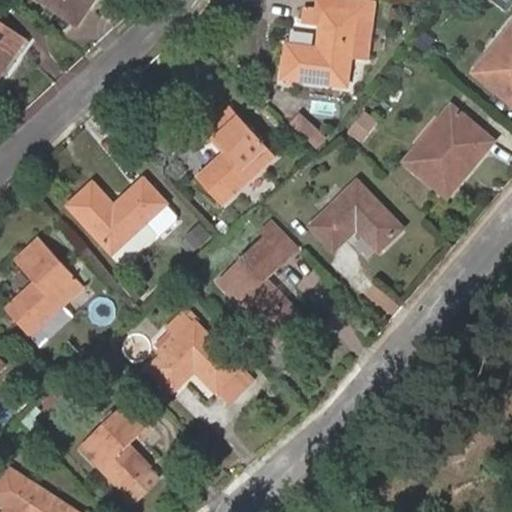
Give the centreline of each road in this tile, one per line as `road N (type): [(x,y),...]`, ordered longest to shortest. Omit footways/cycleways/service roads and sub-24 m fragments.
road 1 (residential): [(222,511),(455,293),(511,228)]
road 2 (residential): [(0,167),(176,0)]
